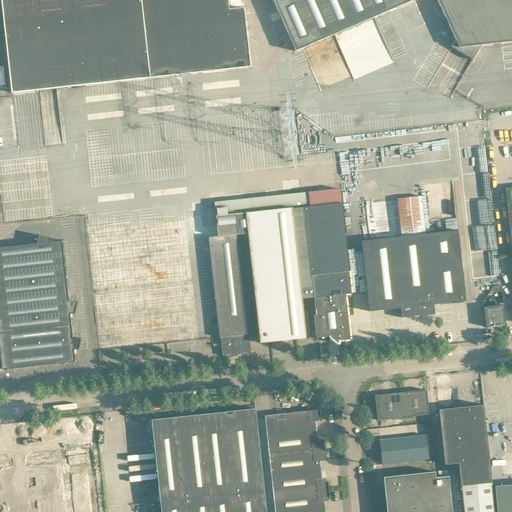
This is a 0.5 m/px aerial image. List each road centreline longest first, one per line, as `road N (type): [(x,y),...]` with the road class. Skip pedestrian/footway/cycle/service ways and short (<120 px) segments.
road 1 (unclassified): [(0,408),(344,366)]
road 2 (unclassified): [(344,366),(511,349)]
road 3 (unclassified): [(361,511),(344,366)]
